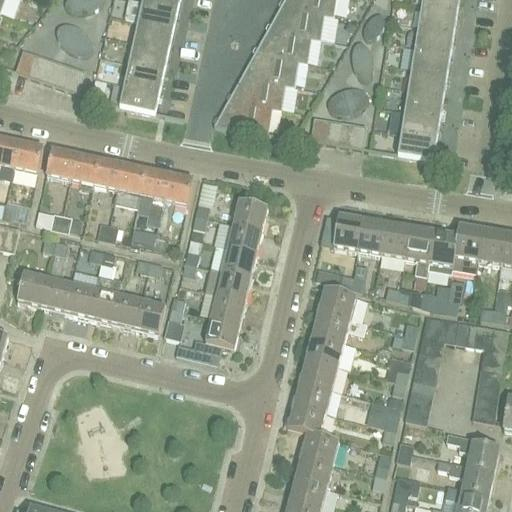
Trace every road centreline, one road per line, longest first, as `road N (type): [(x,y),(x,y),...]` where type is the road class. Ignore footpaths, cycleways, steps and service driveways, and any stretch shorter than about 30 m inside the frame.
road 1 (residential): [(0,506),(43,368),(56,356),(260,402)]
road 2 (residential): [(260,402),(315,179)]
road 3 (residential): [(474,209),(510,0)]
road 4 (residential): [(197,155),(0,110)]
road 5 (residential): [(474,209),(315,179)]
road 6 (residential): [(268,0),(213,113),(204,112)]
road 7 (unclassified): [(315,179),(197,155)]
